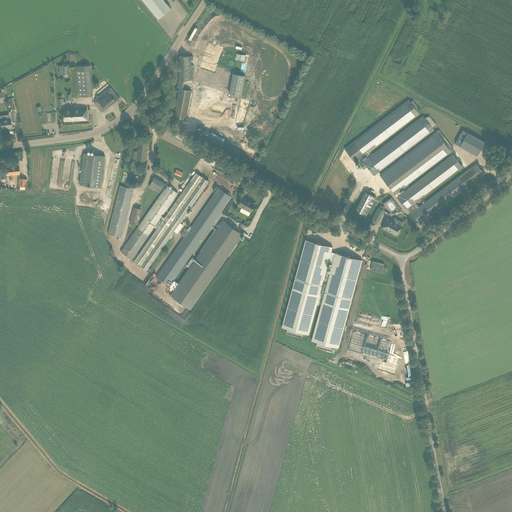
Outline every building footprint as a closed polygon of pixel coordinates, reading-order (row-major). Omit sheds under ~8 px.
[(142,0),(158,19),(171,8),(163,0),(142,0)] [(207,59),(203,70),(212,73),(214,67),(215,67),(218,57),(217,57),(219,52),(210,50),(207,59)] [(193,56),(180,56),(179,80),(192,80),(193,65),(190,65),(190,60),(193,61),(193,56)] [(70,75),(69,64),(62,64),(62,75),(70,75)] [(76,66),(78,97),(93,96),(90,65),(76,66)] [(229,93),(241,95),(245,76),(232,74),(229,93)] [(96,98),(99,102),(96,105),(101,112),(119,98),(110,87),(96,98)] [(186,120),(191,90),(179,88),(174,118),(186,120)] [(211,88),(202,112),(244,127),(252,103),(211,88)] [(420,110),(413,101),(410,102),(409,100),(344,149),(355,163),(419,114),(417,112),(420,110)] [(63,112),(64,121),(87,120),(87,109),(67,110),(67,112),(63,112)] [(0,117),(0,120),(0,119),(0,125),(1,125),(1,128),(5,127),(8,127),(8,128),(11,128),(11,127),(11,122),(13,122),(12,122),(16,121),(15,111),(11,112),(11,111),(9,112),(9,114),(4,115),(0,115),(0,117)] [(423,115),(367,158),(363,161),(360,164),(363,169),(367,167),(374,175),(434,129),(423,115)] [(380,174),(397,197),(401,194),(398,192),(454,150),(438,130),(380,174)] [(455,144),(473,153),(477,156),(484,142),(467,133),(462,130),(455,144)] [(133,159),(146,160),(148,143),(138,142),(136,142),(135,143),(134,145),(135,146),(136,147),(138,147),(137,151),(134,151),(133,159)] [(100,188),(104,156),(84,153),(80,185),(100,188)] [(401,194),(397,197),(406,209),(407,208),(411,213),(418,207),(415,202),(462,166),(453,155),(450,157),(401,194)] [(418,207),(411,213),(420,225),(421,224),(420,223),(423,221),(464,190),(484,174),(476,163),(467,170),(418,207)] [(6,175),(7,180),(13,179),(13,174),(19,173),(18,170),(19,170),(19,169),(18,169),(18,165),(7,167),(8,170),(4,170),(4,175),(6,175)] [(193,177),(134,262),(147,270),(174,231),(177,233),(179,230),(183,225),(180,223),(206,185),(209,181),(196,173),(193,177)] [(165,189),(121,252),(131,259),(178,193),(165,184),(154,177),(149,186),(159,192),(162,188),(165,189)] [(19,178),(18,186),(26,187),(27,179),(19,178)] [(108,234),(121,237),(133,189),(120,185),(108,234)] [(156,277),(169,286),(231,197),(229,195),(227,194),(219,188),(189,230),(186,228),(181,235),(184,238),(156,277)] [(370,194),(371,191),(367,189),(366,192),(365,192),(355,211),(366,216),(376,197),(370,194)] [(238,206),(242,208),(240,211),(248,216),(254,204),(249,201),(249,200),(242,197),(238,206)] [(138,225),(142,209),(134,207),(129,223),(130,223),(137,225),(138,225)] [(371,222),(376,224),(383,210),(378,207),(371,222)] [(382,227),(396,235),(401,226),(386,218),(382,227)] [(170,295),(190,310),(243,235),(222,220),(170,295)] [(308,335),(329,257),(330,257),(329,260),(333,261),(311,341),(317,342),(316,347),(331,351),(332,346),(338,348),(361,266),(362,260),(331,252),(332,247),(305,240),(282,327),(287,329),(286,334),(301,338),(303,333),(308,335)] [(373,261),(370,270),(385,274),(386,268),(383,267),(384,264),(373,261)] [(353,331),(348,351),(362,354),(362,353),(384,359),(382,366),(393,369),(395,361),(397,361),(398,358),(388,355),(392,342),(353,331)]
